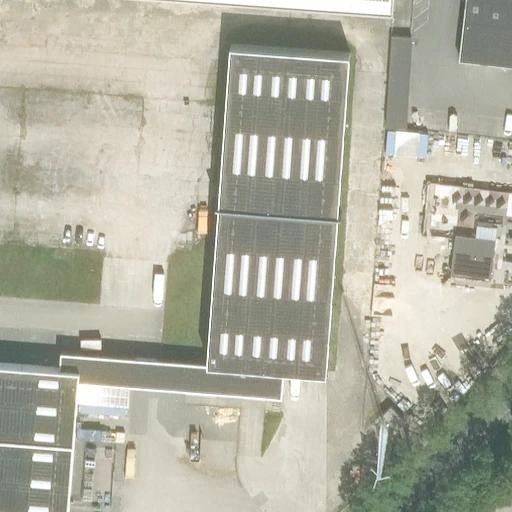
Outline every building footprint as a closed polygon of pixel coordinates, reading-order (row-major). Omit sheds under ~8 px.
[(393,0),(150,0),(393,16),(393,15),(392,15),(393,0)] [(511,65),(511,0),(465,0),(459,60),(511,65)] [(410,124),(412,34),(391,33),(389,123),(410,124)] [(208,363),(285,369),(327,373),(350,53),(230,45),(208,363)] [(428,153),(429,128),(389,128),(388,152),(428,153)] [(494,240),(455,235),(450,275),(490,280),(494,240)] [(0,511),(69,511),(79,381),(282,397),(285,369),(208,363),(60,351),(58,369),(0,363),(0,511)] [(396,429),(405,421),(391,407),(383,415),(396,429)]
